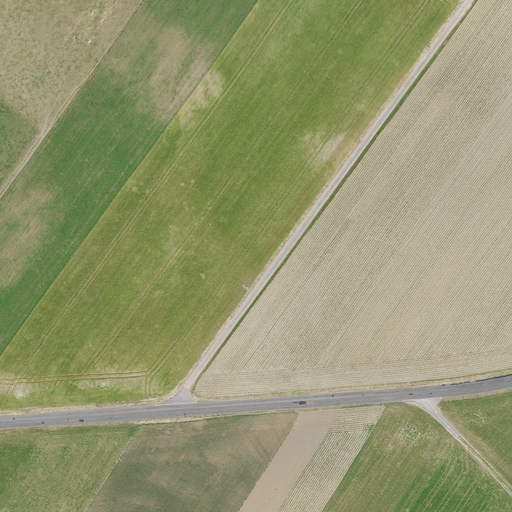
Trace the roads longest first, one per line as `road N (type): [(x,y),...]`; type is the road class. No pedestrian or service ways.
road 1 (track): [(164,415),(470,0)]
road 2 (tertiary): [(511,379),(0,424)]
